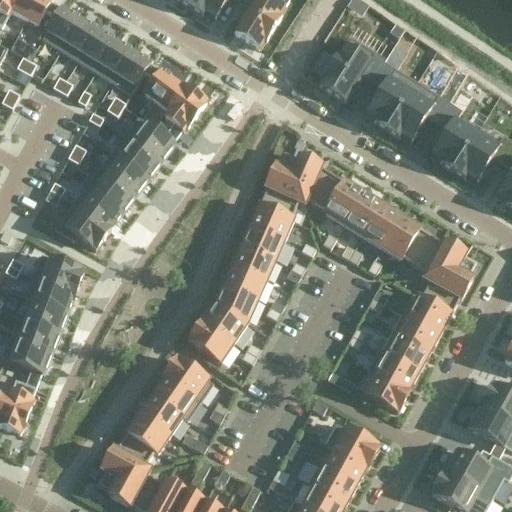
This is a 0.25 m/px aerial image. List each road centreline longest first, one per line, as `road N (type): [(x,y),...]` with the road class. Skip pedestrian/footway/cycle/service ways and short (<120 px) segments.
road 1 (residential): [(511,241),(125,0)]
road 2 (residential): [(382,511),(511,274)]
